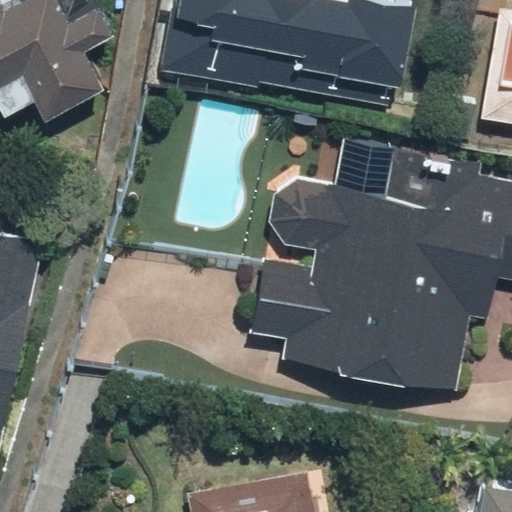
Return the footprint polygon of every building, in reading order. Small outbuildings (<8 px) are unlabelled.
[(0,0),(0,94),(15,87),(26,111),(89,80),(71,42),(96,30),(82,0),(46,17),(37,0),(0,0)] [(400,0),(162,0),(155,66),(389,94),(400,0)] [(511,6),(488,3),(471,110),(511,116),(511,6)] [(511,182),(400,164),(395,195),(279,176),(270,230),(310,236),(306,260),(266,254),(254,322),(289,328),(285,354),(449,381),(461,310),(481,313),(486,287),(511,291),(511,182)] [(0,412),(35,235),(0,228),(0,412)] [(305,511),(296,469),(182,494),(185,511),(305,511)] [(511,511),(511,477),(459,469),(451,511),(511,511)]
